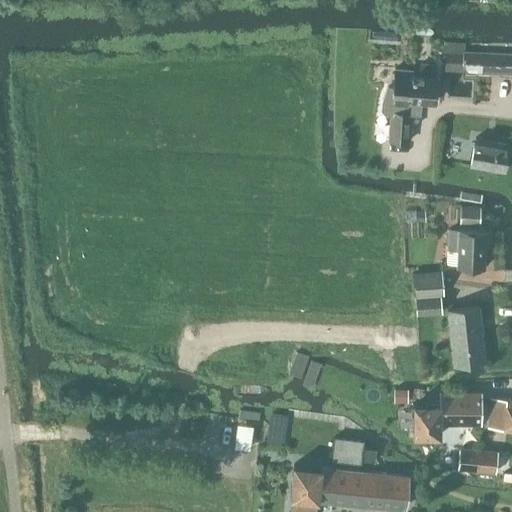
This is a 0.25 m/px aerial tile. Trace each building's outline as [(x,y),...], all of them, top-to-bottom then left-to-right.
[(511,54),(463,52),(463,55),(444,54),(443,78),(462,79),(462,71),(511,73),(511,54)] [(381,100),(381,109),(384,113),(391,113),(389,139),(409,141),(411,114),(420,115),(422,100),(435,101),(437,77),(412,75),(412,70),(395,68),(393,86),(387,86),(381,100)] [(504,171),(509,144),(475,138),(470,165),(504,171)] [(479,222),(480,207),(460,206),(460,221),(479,222)] [(485,235),(486,230),(459,229),(459,230),(449,229),(449,239),(458,239),(457,266),(484,267),(485,246),(483,246),(483,235),(485,235)] [(415,285),(443,282),(442,270),(414,273),(415,285)] [(443,282),(415,285),(415,297),(440,295),(444,295),(443,282)] [(415,297),(417,316),(441,314),(440,295),(415,297)] [(485,362),(479,306),(445,309),(448,331),(428,333),(431,361),(451,359),(452,366),(485,362)] [(480,392),(438,392),(438,404),(412,404),(412,435),(439,435),(439,424),(480,424),(480,392)] [(511,429),(511,399),(491,397),(488,427),(511,429)] [(239,422),(236,445),(251,446),(253,424),(239,422)] [(361,463),(363,441),(334,438),(331,460),(361,463)] [(458,449),(456,470),(475,472),(477,451),(458,449)] [(494,474),(496,453),(477,451),(475,472),(494,474)] [(404,508),(407,476),(294,464),(289,511),(315,511),(318,500),(404,508)]
